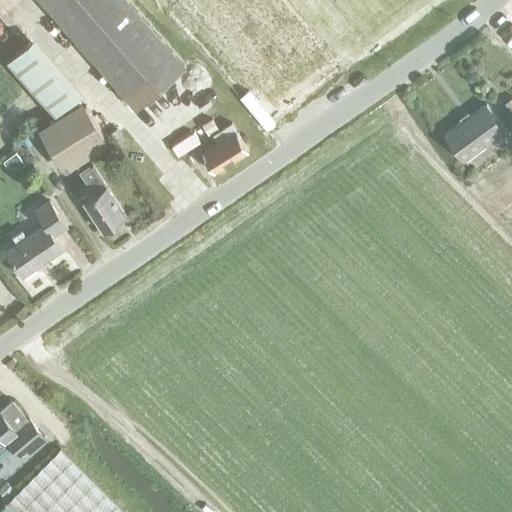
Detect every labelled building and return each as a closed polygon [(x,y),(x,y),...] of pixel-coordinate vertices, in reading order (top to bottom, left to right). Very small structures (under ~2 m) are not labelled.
[(44,0),(137,107),(187,65),(130,0),(44,0)] [(250,44),(231,61),(249,82),(264,69),(270,76),(286,63),(280,55),(294,43),(276,22),(257,38),(255,37),(249,42),(250,44)] [(8,60),(55,114),(84,89),(36,35),(8,60)] [(110,143),(83,100),(40,126),(68,170),(110,143)] [(464,157),(504,129),(485,102),(445,131),(464,157)] [(215,170),(249,149),(237,129),(232,121),(214,133),(218,141),(203,150),(215,170)] [(127,214),(93,165),(92,166),(91,163),(80,171),(90,186),(92,185),(95,192),(84,199),(104,229),(127,214)] [(45,223),(6,248),(23,275),(64,248),(55,235),(68,226),(50,199),(35,209),(45,223)] [(27,414),(13,397),(0,408),(14,425),(27,414)] [(24,459),(49,438),(28,414),(27,414),(14,425),(0,408),(0,451),(11,443),(24,459)] [(127,511),(61,447),(6,501),(17,511),(127,511)] [(17,511),(6,501),(0,507),(0,511),(17,511)]
